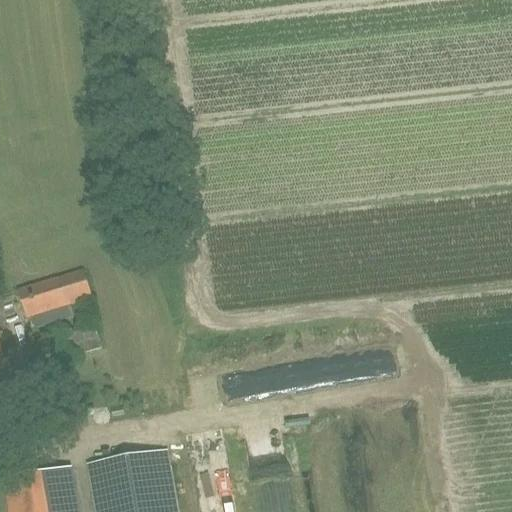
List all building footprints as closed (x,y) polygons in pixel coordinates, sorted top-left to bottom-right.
[(27,319),(92,298),(84,272),(18,292),(27,319)] [(96,329),(72,336),(78,357),(103,349),(96,329)] [(0,398),(15,393),(0,344),(0,398)] [(88,466),(96,511),(177,511),(167,452),(88,466)] [(4,482),(9,511),(78,511),(71,470),(4,482)]
